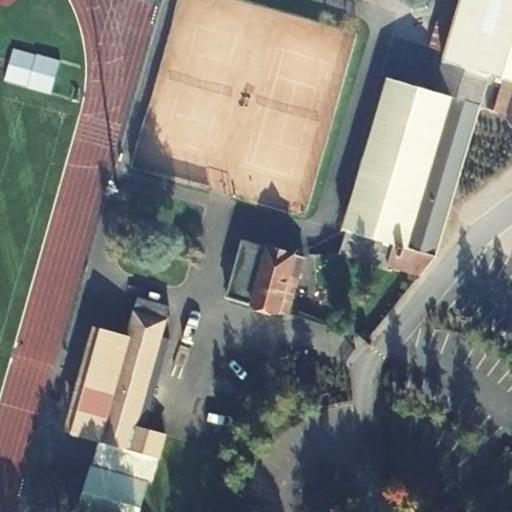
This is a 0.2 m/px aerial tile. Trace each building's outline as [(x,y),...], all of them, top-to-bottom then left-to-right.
[(511,0),(455,0),(441,52),(430,90),(385,78),(341,227),(345,229),(339,250),(421,273),(436,255),(479,106),(495,110),(504,78),(511,80),(511,0)] [(437,0),(425,46),(441,52),(455,0),(437,0)] [(4,83),(51,94),(59,60),(11,49),(4,83)] [(511,80),(504,78),(495,110),(505,113),(504,120),(511,127),(511,80)] [(243,242),(226,298),(287,316),(305,260),(243,242)] [(128,338),(98,438),(77,511),(135,511),(145,480),(150,482),(163,436),(142,430),(168,340),(159,338),(168,308),(139,300),(128,338)] [(98,438),(128,338),(105,331),(76,432),(98,438)]
